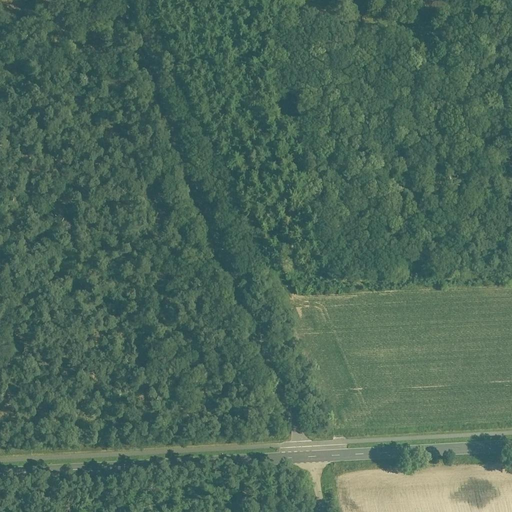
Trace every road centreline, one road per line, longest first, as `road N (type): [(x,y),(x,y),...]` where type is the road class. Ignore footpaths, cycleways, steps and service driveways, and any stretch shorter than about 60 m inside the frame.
road 1 (unclassified): [(117,0),(304,458)]
road 2 (tertiary): [(0,474),(304,458)]
road 3 (tertiary): [(304,458),(511,447)]
